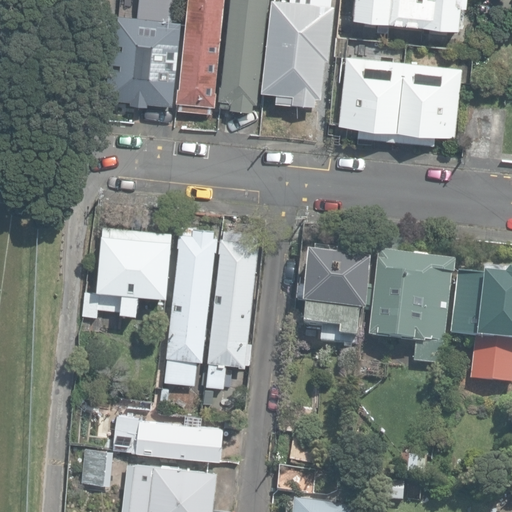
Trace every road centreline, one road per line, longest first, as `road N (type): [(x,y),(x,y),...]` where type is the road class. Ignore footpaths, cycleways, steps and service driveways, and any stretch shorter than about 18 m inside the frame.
road 1 (residential): [(251,511),(287,176)]
road 2 (residential): [(511,200),(287,176)]
road 3 (residential): [(287,176),(88,158)]
